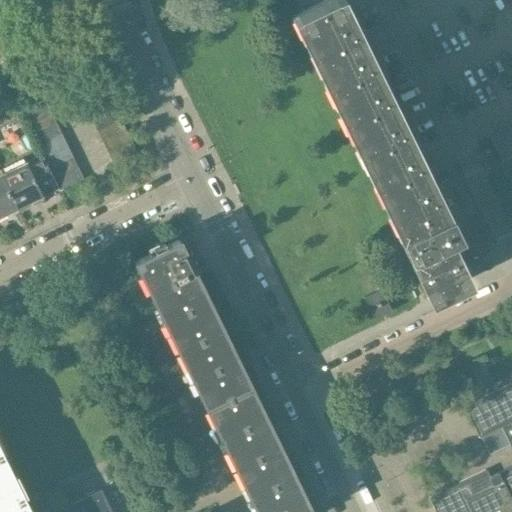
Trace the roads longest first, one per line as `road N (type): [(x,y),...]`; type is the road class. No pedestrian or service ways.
road 1 (residential): [(191,178),(299,396)]
road 2 (residential): [(299,396),(511,292)]
road 3 (residential): [(0,270),(191,178)]
road 4 (residential): [(116,0),(191,178)]
road 5 (residential): [(299,396),(356,511)]
road 6 (residential): [(511,248),(453,135)]
